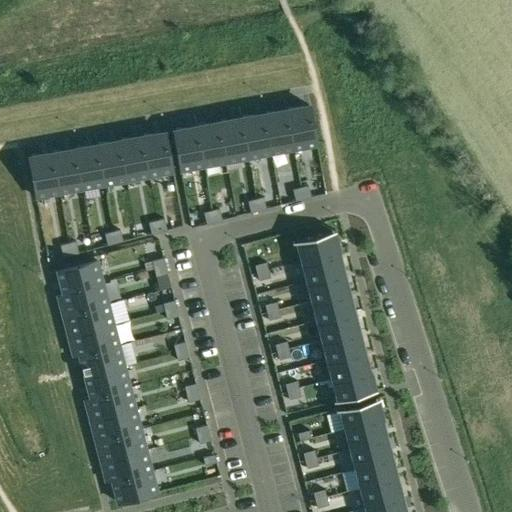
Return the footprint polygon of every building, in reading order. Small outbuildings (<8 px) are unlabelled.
[(309,105),(286,109),(293,149),(316,145),(309,105)] [(286,109),(263,113),(271,153),(293,149),(286,109)] [(263,113),(241,118),(248,157),(271,153),(263,113)] [(241,118),(218,122),(226,161),(248,157),(241,118)] [(218,122),(196,126),(203,166),(226,161),(218,122)] [(196,126),(173,130),(180,170),(203,166),(196,126)] [(165,132),(141,136),(149,176),(172,171),(165,132)] [(141,136),(119,140),(126,180),(149,176),(141,136)] [(119,140),(96,145),(104,184),(126,180),(119,140)] [(96,145),(74,149),(81,188),(104,184),(96,145)] [(74,149),(52,153),(59,193),(81,188),(74,149)] [(52,153),(28,157),(36,197),(59,193),(52,153)] [(308,185),(300,187),(303,199),(311,197),(308,185)] [(300,187),(292,189),(295,201),(303,199),(300,187)] [(263,197),(255,199),(258,211),(266,209),(263,197)] [(255,199),(247,201),(250,213),(258,211),(255,199)] [(219,208),(211,210),(214,222),(222,220),(219,208)] [(211,210),(203,212),(206,224),(214,222),(211,210)] [(164,218),(156,220),(159,232),(167,230),(164,218)] [(156,220),(148,222),(151,234),(159,232),(156,220)] [(120,229),(112,231),(115,243),(123,241),(120,229)] [(112,231),(104,234),(107,245),(115,243),(112,231)] [(331,231),(295,241),(301,261),(337,252),(331,231)] [(75,241),(68,243),(71,255),(78,253),(75,241)] [(68,243),(60,245),(63,257),(71,255),(68,243)] [(337,252),(301,261),(306,281),(342,272),(337,252)] [(163,258),(151,261),(153,269),(165,265),(163,258)] [(96,260),(57,270),(62,292),(102,282),(96,260)] [(266,262),(254,265),(256,273),(268,270),(266,262)] [(165,265),(153,269),(156,276),(167,273),(165,265)] [(268,270),(256,273),(258,280),(270,277),(268,270)] [(342,272),(306,281),(311,301),(347,291),(342,272)] [(102,282),(62,292),(68,313),(108,303),(102,282)] [(347,291),(311,301),(316,321),(352,311),(347,291)] [(164,311),(176,308),(176,307),(174,300),(162,303),(164,311)] [(276,301),(264,304),(266,312),(278,309),(276,301)] [(108,303),(68,313),(73,334),(113,324),(108,303)] [(176,308),(164,311),(167,319),(178,316),(176,308)] [(278,309),(266,312),(268,320),(280,317),(278,309)] [(352,311),(316,321),(321,340),(357,331),(352,311)] [(113,324),(73,334),(79,355),(118,345),(113,324)] [(357,331),(321,340),(326,360),(362,351),(357,331)] [(286,341),(275,344),(277,352),(288,349),(286,341)] [(185,342),(173,345),(175,352),(187,349),(185,342)] [(118,345),(79,355),(84,376),(124,366),(118,345)] [(187,349),(175,352),(177,360),(189,357),(187,349)] [(288,349),(277,352),(279,359),(290,356),(288,349)] [(362,351),(326,360),(331,380),(368,370),(362,351)] [(124,366),(84,376),(89,397),(129,387),(124,366)] [(368,370),(331,380),(337,400),(373,391),(368,370)] [(296,380),(285,383),(287,391),(298,388),(296,380)] [(196,383),(184,386),(186,394),(198,391),(196,383)] [(129,387),(89,397),(95,418),(135,407),(129,387)] [(298,388),(287,391),(289,399),(300,396),(298,388)] [(198,391),(186,394),(188,402),(200,399),(198,391)] [(375,399),(339,408),(344,429),(380,420),(375,399)] [(135,407),(95,418),(100,439),(140,428),(135,407)] [(380,420),(344,429),(349,449),(385,439),(380,420)] [(207,426),(195,429),(197,437),(209,434),(207,426)] [(140,428),(100,439),(106,460),(146,449),(140,428)] [(309,430),(297,433),(299,440),(311,437),(309,430)] [(209,434),(197,437),(199,445),(211,442),(209,434)] [(385,439),(349,449),(354,468),(391,459),(385,439)] [(146,449),(106,460),(111,480),(151,470),(146,449)] [(314,449),(302,452),(304,460),(316,457),(314,449)] [(214,454),(203,457),(205,465),(216,462),(214,454)] [(316,457),(304,460),(306,468),(318,465),(316,457)] [(391,459),(354,468),(359,488),(396,479),(391,459)] [(151,470),(111,480),(117,502),(157,492),(151,470)] [(396,479),(359,488),(364,508),(401,499),(396,479)] [(324,489),(313,492),(315,500),(326,497),(324,489)] [(326,497),(315,500),(317,507),(328,504),(326,497)] [(404,511),(401,499),(364,508),(365,511),(404,511)]
